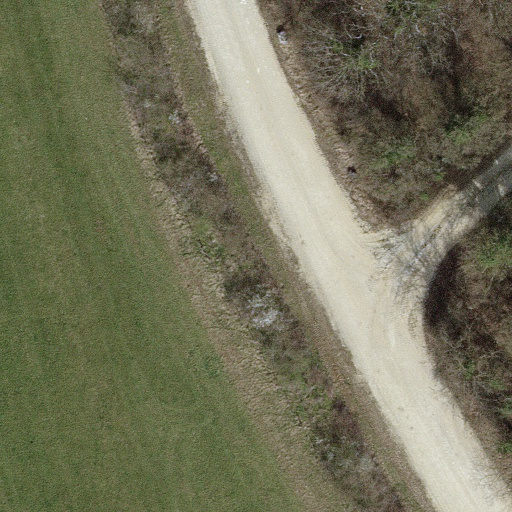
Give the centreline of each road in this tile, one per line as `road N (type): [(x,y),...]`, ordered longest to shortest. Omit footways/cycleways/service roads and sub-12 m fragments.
road 1 (track): [(222,0),(245,82),(485,511)]
road 2 (track): [(372,310),(511,170)]
